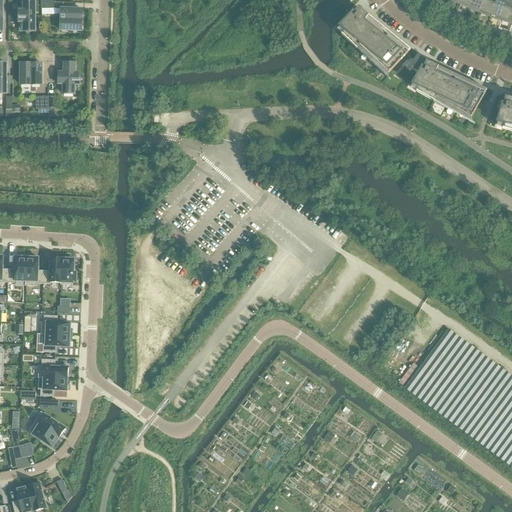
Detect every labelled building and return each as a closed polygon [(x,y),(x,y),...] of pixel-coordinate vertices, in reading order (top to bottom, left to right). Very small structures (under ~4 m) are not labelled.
[(24,11),(19,11),(19,32),(35,32),(35,13),(39,13),(38,0),(34,0),(35,2),(24,2),(24,11)] [(469,8),(472,0),(460,0),(458,4),(459,4),(459,3),(469,8)] [(479,13),(484,0),(472,0),(469,8),(469,9),(469,8),(479,12),(479,13)] [(490,17),(496,0),(484,0),(479,13),(480,13),(490,16),(490,17)] [(501,20),(501,21),(507,2),(501,0),(496,0),(490,17),(491,17),(501,20)] [(511,0),(507,0),(507,2),(501,21),(501,20),(511,23),(511,24),(511,23),(511,0)] [(354,17),(351,15),(339,27),(344,32),(341,35),(356,50),(359,46),(388,74),(408,53),(407,52),(406,54),(400,49),(401,47),(367,19),(368,17),(358,8),(354,13),(356,14),(354,17)] [(60,30),(81,31),(82,10),(61,9),(60,30)] [(484,92),(483,94),(476,91),(477,89),(437,70),(438,68),(426,62),(423,67),(425,68),(424,71),(421,70),(412,85),(418,88),(416,92),(434,102),(436,99),(471,118),(485,93),(484,92)] [(20,64),(20,85),(42,85),(42,64),(20,64)] [(63,84),(63,94),(74,94),(74,85),(79,85),(79,74),(75,74),(75,64),(64,64),(63,73),(59,73),(58,84),(63,84)] [(48,110),(48,97),(35,97),(35,110),(48,110)] [(511,131),(511,99),(504,98),(503,103),(506,104),(505,107),(501,106),(497,123),(503,125),(502,129),(511,131)] [(8,270),(7,283),(15,284),(15,281),(25,282),(25,287),(26,256),(20,255),(20,257),(14,257),(14,266),(14,270),(13,270),(8,270)] [(0,283),(7,283),(8,270),(3,270),(2,270),(2,265),(3,257),(0,256),(0,283)] [(26,256),(25,287),(37,287),(37,285),(43,285),(44,271),(39,271),(38,271),(38,267),(38,258),(32,258),(32,256),(26,256)] [(44,271),(43,285),(50,285),(50,283),(60,284),(60,286),(61,286),(62,259),(61,258),(56,258),(50,258),(49,271),(44,271)] [(62,259),(61,286),(73,286),(73,282),(76,282),(76,273),(73,272),(74,260),(62,259)] [(41,322),(41,334),(72,336),(72,330),(70,329),(70,324),(61,323),(57,323),(57,322),(58,317),(44,316),(44,322),(41,322)] [(37,334),(37,346),(43,346),(42,353),(56,353),(56,348),(56,347),(61,347),(69,347),(69,341),(72,342),(72,336),(41,334),(37,334)] [(38,366),(38,378),(68,379),(68,378),(68,374),(68,367),(55,367),(55,361),(42,360),(41,366),(38,366)] [(38,378),(38,379),(38,390),(40,390),(40,397),(54,397),(54,392),(54,391),(58,391),(67,391),(67,380),(68,380),(68,379),(38,378)] [(308,383),(303,389),(310,394),(315,388),(313,386),(314,384),(310,382),(309,383),(308,383)] [(255,392),(251,397),(256,400),(260,396),(255,392)] [(41,412),(34,422),(59,439),(60,437),(62,434),(66,429),(41,412)] [(34,423),(28,432),(52,448),(58,439),(59,439),(34,422),(34,423)] [(377,431),(371,439),(375,443),(382,435),(377,431)] [(224,432),(219,438),(223,441),(228,435),(224,432)] [(329,432),(323,439),(328,443),(330,441),(330,442),(334,436),(329,432)] [(25,445),(19,446),(21,458),(27,457),(25,445)] [(15,460),(21,458),(19,446),(13,447),(15,460)] [(418,474),(422,469),(417,466),(413,471),(418,474)] [(351,467),(347,472),(351,475),(355,470),(351,467)] [(246,469),(242,474),(246,477),(250,472),(246,469)] [(197,474),(194,479),(199,483),(202,477),(197,474)] [(62,480),(56,483),(62,494),(67,503),(71,498),(72,497),(69,492),(68,490),(67,491),(62,480)] [(34,511),(46,509),(40,483),(28,486),(34,511)] [(456,489),(451,485),(446,491),(451,496),(456,489)] [(27,486),(27,487),(15,490),(18,501),(12,503),(14,511),(31,511),(33,511),(34,511),(28,486),(27,486)] [(400,490),(396,496),(403,502),(408,495),(400,490)]
